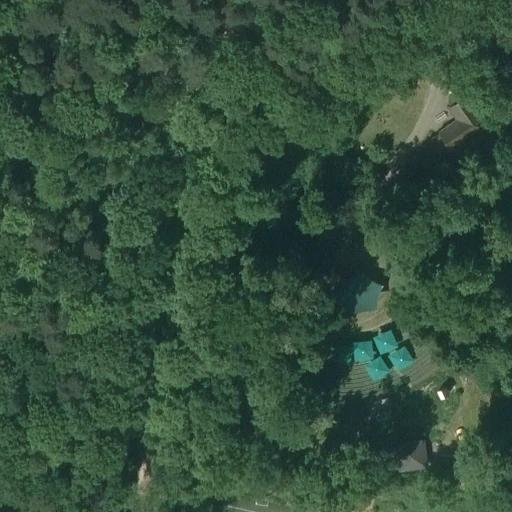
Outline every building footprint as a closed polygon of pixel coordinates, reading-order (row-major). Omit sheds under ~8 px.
[(404,106),(422,79),(409,70),(391,97),(404,106)] [(469,93),(447,107),(457,120),(429,138),(443,158),(493,127),(469,93)] [(368,311),(378,281),(342,269),(332,299),(368,311)] [(338,369),(399,364),(397,332),(335,336),(338,369)] [(234,411),(213,429),(231,449),(251,432),(234,411)] [(379,423),(389,420),(387,412),(377,415),(379,423)] [(398,454),(423,451),(422,438),(396,441),(398,454)]
